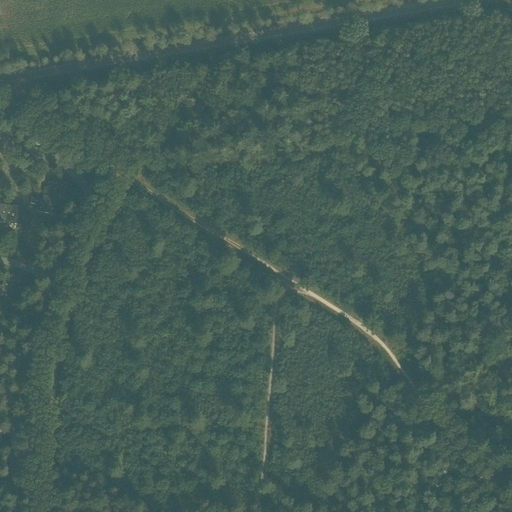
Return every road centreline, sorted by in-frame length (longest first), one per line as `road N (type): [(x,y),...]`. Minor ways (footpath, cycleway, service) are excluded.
road 1 (unclassified): [(0,80),(469,0)]
road 2 (track): [(306,292),(125,177)]
road 3 (track): [(424,405),(376,339),(306,292)]
road 4 (track): [(125,177),(22,99),(11,78)]
road 5 (track): [(511,503),(484,481),(424,405)]
